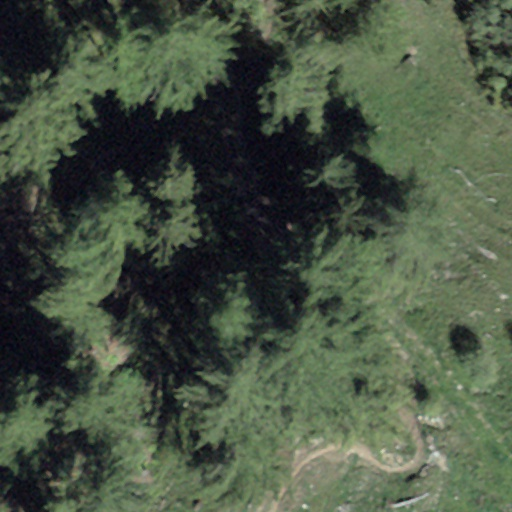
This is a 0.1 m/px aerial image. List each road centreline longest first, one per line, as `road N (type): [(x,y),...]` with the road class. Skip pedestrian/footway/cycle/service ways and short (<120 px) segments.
road 1 (track): [(212,0),(254,219),(362,301)]
road 2 (track): [(362,301),(511,462)]
